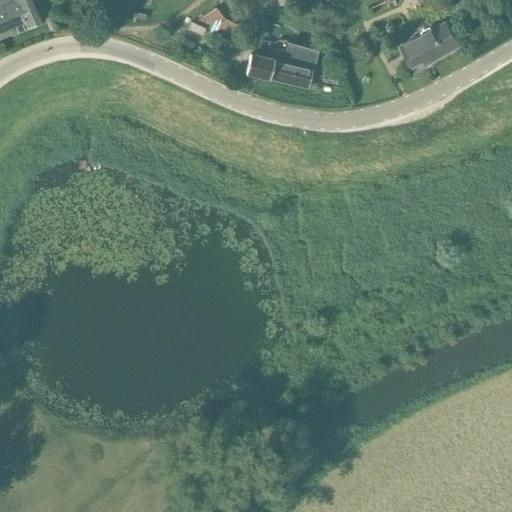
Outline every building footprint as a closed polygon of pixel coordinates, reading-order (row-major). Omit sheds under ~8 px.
[(0,38),(43,20),(34,0),(9,0),(0,4),(0,38)] [(171,0),(117,0),(116,11),(169,18),(171,0)] [(216,5),(198,19),(214,39),(232,25),(216,5)] [(400,47),(412,67),(426,58),(430,64),(460,46),(446,21),(419,38),(418,36),(400,47)] [(204,28),(197,25),(190,22),(187,30),(201,36),(204,28)] [(251,53),(246,74),(269,79),(308,89),(313,68),(319,50),(304,46),(285,42),(281,61),(251,53)]
